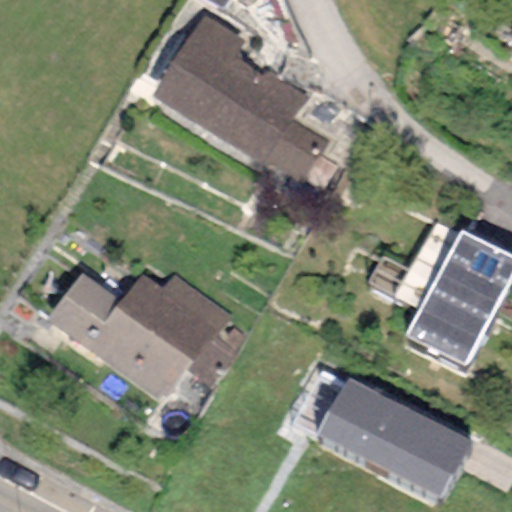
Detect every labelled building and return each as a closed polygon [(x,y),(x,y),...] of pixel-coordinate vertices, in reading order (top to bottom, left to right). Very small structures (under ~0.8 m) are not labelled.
[(202,0),(223,13),(230,0),(202,0)] [(309,99),(205,18),(154,95),(265,166),(268,159),(323,192),(336,164),(319,155),(328,142),(296,123),(309,99)] [(416,300),(449,233),(431,225),(398,291),(416,300)] [(511,284),(511,258),(460,233),(405,334),(468,366),(511,284)] [(120,300),(82,274),(47,320),(163,402),(186,370),(210,390),(238,353),(216,334),(232,317),(175,277),(163,289),(144,277),(120,300)] [(472,437),(349,375),(317,434),(441,499),(472,437)]
